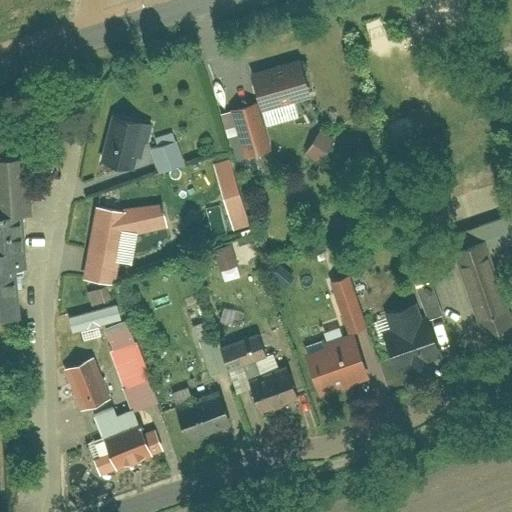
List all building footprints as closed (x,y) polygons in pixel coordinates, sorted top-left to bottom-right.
[(294,59),(248,72),(259,111),(305,98),(294,59)] [(246,104),(223,112),(238,157),(261,149),(246,104)] [(101,161),(131,168),(142,126),(112,118),(101,161)] [(336,146),(320,136),(307,156),(322,166),(336,146)] [(160,175),(185,166),(176,140),(151,149),(160,175)] [(229,162),(213,167),(231,230),(247,225),(229,162)] [(0,164),(0,213),(20,212),(18,164),(0,164)] [(124,235),(168,230),(164,206),(124,212),(95,210),(84,283),(116,289),(124,235)] [(20,212),(0,213),(0,318),(24,318),(20,212)] [(348,278),(330,285),(349,337),(366,331),(348,278)] [(434,288),(418,293),(428,324),(444,319),(434,288)] [(417,304),(386,315),(392,332),(384,335),(396,372),(441,357),(432,330),(427,332),(417,304)] [(220,346),(229,372),(242,410),(256,405),(260,416),(300,402),(281,350),(268,355),(259,332),(220,346)] [(324,342),(304,349),(322,400),(372,383),(356,337),(326,347),(324,342)] [(218,339),(202,344),(213,377),(229,372),(220,346),(218,339)] [(137,345),(112,353),(124,390),(149,382),(137,345)] [(65,370),(82,414),(112,403),(97,358),(65,370)] [(170,394),(189,442),(235,424),(223,392),(195,402),(189,387),(170,394)] [(114,409),(96,416),(118,473),(166,454),(155,428),(145,432),(136,409),(117,417),(114,409)]
